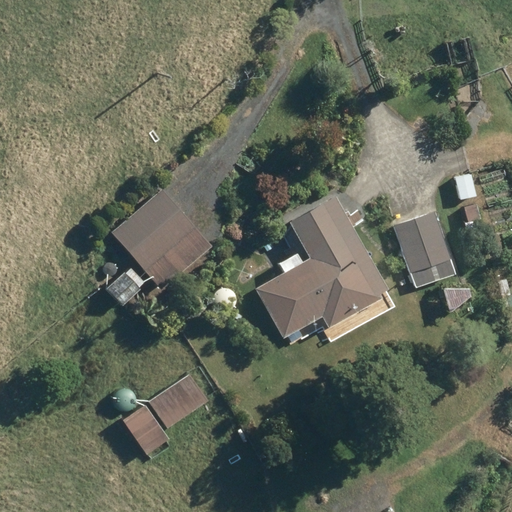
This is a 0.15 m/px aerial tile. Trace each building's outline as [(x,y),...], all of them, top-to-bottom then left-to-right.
[(153,290),(207,239),(155,183),(106,230),(153,290)] [(245,286),(273,341),(283,336),(287,345),(319,329),(327,344),(392,310),(332,194),(281,221),(300,258),(245,286)] [(447,272),(427,209),(388,221),(408,284),(447,272)] [(138,283),(122,267),(101,289),(116,305),(138,283)] [(141,400),(160,426),(197,400),(179,374),(141,400)] [(162,440),(136,403),(116,417),(141,454),(162,440)]
